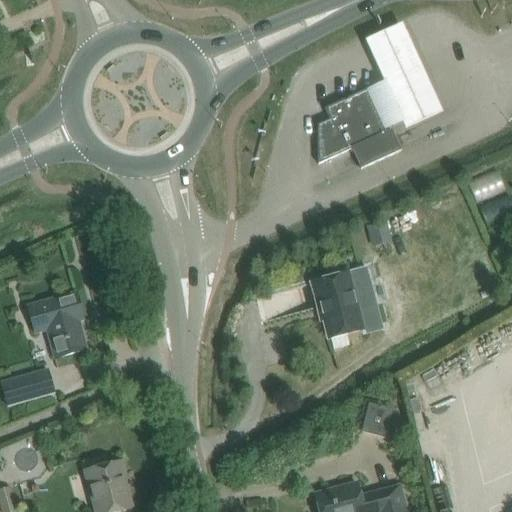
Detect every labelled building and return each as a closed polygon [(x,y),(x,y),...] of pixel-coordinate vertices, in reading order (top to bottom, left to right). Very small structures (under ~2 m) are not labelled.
[(401,24),(364,41),(370,55),(383,83),(368,89),(386,130),(400,123),(404,131),(442,113),(409,40),(401,24)] [(387,131),(369,91),(345,102),(345,101),(326,110),(331,121),(318,127),(319,166),(352,151),(355,160),(361,171),(402,153),(397,142),(392,132),(389,133),(388,131),(387,131)] [(489,188),(511,177),(511,169),(511,168),(485,179),(489,188)] [(385,221),(365,227),(369,242),(389,236),(385,221)] [(350,275),(311,285),(312,286),(318,309),(318,310),(318,311),(321,310),(329,341),(363,332),(356,307),(358,307),(375,302),(367,270),(350,275)] [(56,299),(26,309),(35,337),(44,334),(53,360),(67,356),(86,351),(76,315),(81,314),(75,294),(56,299)] [(495,361),(475,361),(477,390),(497,389),(495,361)] [(7,407),(53,394),(47,372),(1,385),(7,407)] [(368,405),(361,434),(385,440),(392,411),(368,405)] [(122,462),(84,472),(94,511),(121,511),(132,509),(124,480),(126,480),(122,462)] [(372,494),(373,500),(361,503),(356,485),(314,496),(317,511),(405,511),(399,487),(372,494)] [(15,511),(9,488),(0,490),(0,511),(15,511)]
